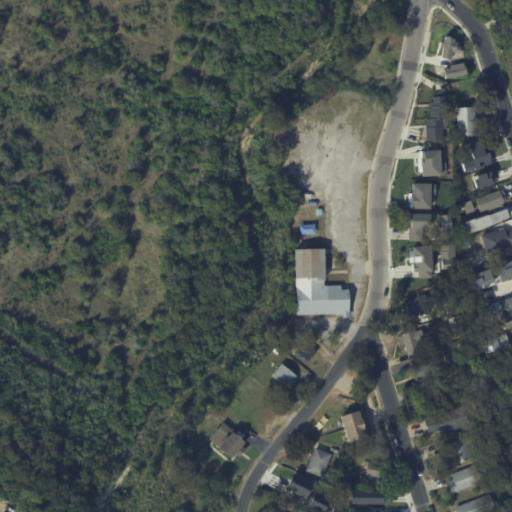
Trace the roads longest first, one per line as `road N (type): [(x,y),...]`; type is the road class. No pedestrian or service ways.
road 1 (residential): [(368,328),(380,282),(380,176),(419,0)]
road 2 (residential): [(241,511),(254,478),(368,328)]
road 3 (residential): [(424,511),(368,328)]
road 4 (residential): [(511,133),(484,43),(449,0)]
